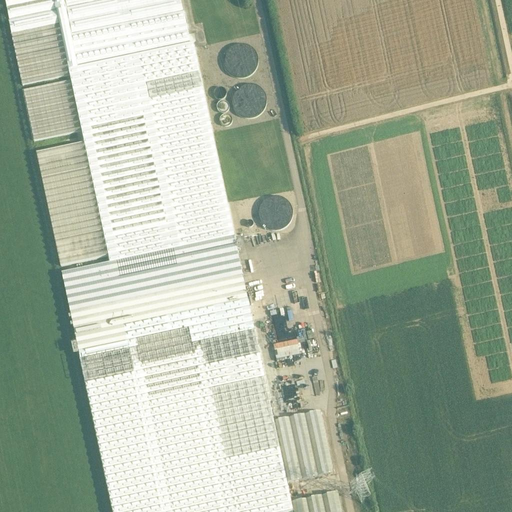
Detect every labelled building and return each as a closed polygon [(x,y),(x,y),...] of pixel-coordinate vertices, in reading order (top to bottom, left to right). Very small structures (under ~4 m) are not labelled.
[(179,0),(5,0),(10,23),(9,23),(23,87),(70,77),(71,82),(24,92),(35,143),(82,133),(84,144),(38,154),(62,268),(109,257),(111,264),(64,275),(72,315),(115,511),(289,511),(294,511),(289,490),(193,44),(190,45),(183,13),(182,13),(179,0)] [(251,53),(249,51),(246,49),(243,48),(240,48),(237,49),(234,50),(231,51),(229,54),(228,56),(227,59),(226,62),(227,65),(228,68),(229,71),(231,73),(234,75),(237,76),(240,77),(243,77),(246,76),(249,75),(251,73),(253,70),(254,67),(255,64),(255,61),(254,58),(253,55),(251,53)] [(261,93),(258,90),(255,89),(252,88),(249,88),(245,88),(242,90),(240,92),(238,94),(236,97),(235,101),(236,104),(236,107),(238,110),(240,113),(243,115),(246,116),(249,117),(253,116),(256,115),(259,114),(261,111),(263,108),(264,105),(264,102),(264,99),(263,95),(261,93)] [(227,107),(226,105),(224,104),(222,103),(220,104),(219,105),(218,107),(217,109),(218,111),(219,113),(220,114),(223,114),(225,114),(226,113),(227,111),(228,109),(227,107)] [(231,121),(230,119),(228,118),(226,117),(224,118),(222,119),(221,121),(221,123),(221,125),(222,126),(224,128),(226,128),(228,128),(230,126),(231,125),(231,123),(231,121)] [(284,205),(282,203),(279,202),(276,201),(273,200),(270,201),(267,202),(264,204),(262,206),(260,209),(259,212),(259,215),(259,218),(260,221),(262,224),(264,226),(267,228),(270,229),(273,229),(276,229),(279,228),(282,227),(284,225),(286,222),(287,220),(288,217),(288,214),(287,210),(286,208),(284,205)] [(273,337),(277,359),(301,355),(297,332),(273,337)] [(288,484),(335,474),(321,412),(275,422),(288,484)] [(294,511),(342,511),(338,493),(292,503),(294,511)]
